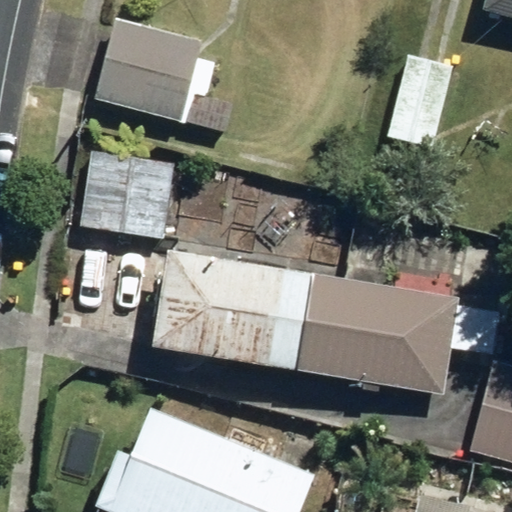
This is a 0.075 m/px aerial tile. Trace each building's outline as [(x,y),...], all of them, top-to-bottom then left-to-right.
[(511,0),(484,0),(481,12),(511,20),(511,0)] [(91,105),(219,136),(225,110),(201,104),(210,68),(192,63),(197,43),(110,22),(91,105)] [(383,140),(428,151),(448,70),(404,59),(383,140)] [(75,230),(159,242),(169,168),(86,157),(75,230)] [(313,279),(168,256),(153,352),(298,375),(313,279)] [(455,302),(313,279),(298,375),(439,398),(455,302)] [(467,455),(511,467),(511,367),(492,362),(467,455)] [(292,511),(306,479),(130,412),(91,511),(292,511)] [(448,511),(414,503),(411,511),(448,511)]
